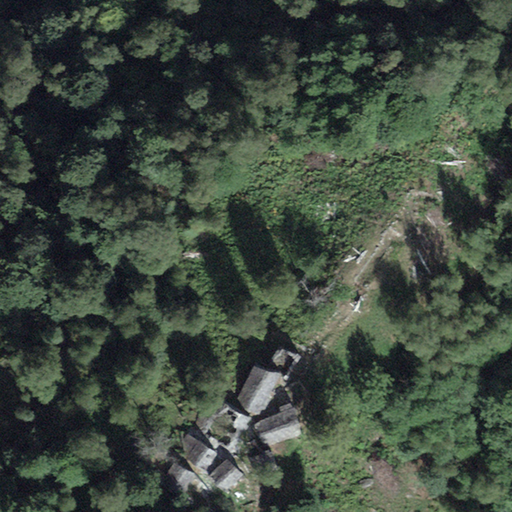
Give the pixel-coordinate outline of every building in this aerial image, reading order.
[(278,378),(252,367),(238,400),(250,417),(259,416),(275,395),(269,393),(278,378)] [(290,404),(278,407),(280,415),(251,424),(258,448),(302,435),(295,408),(292,409),(290,404)] [(215,417),(199,408),(185,431),(200,440),(215,417)] [(199,444),(186,435),(176,451),(188,460),(199,444)] [(224,459),(199,444),(188,460),(208,477),(224,459)] [(254,476),(276,467),(269,449),(247,457),(254,476)] [(242,476),(224,459),(208,477),(225,493),(242,476)] [(194,477),(173,462),(160,481),(180,496),(194,477)]
